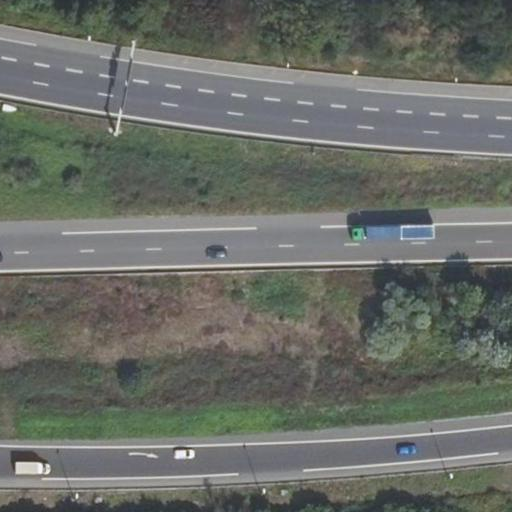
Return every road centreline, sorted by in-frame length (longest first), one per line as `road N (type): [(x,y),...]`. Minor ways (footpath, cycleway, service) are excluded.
road 1 (motorway): [(511,126),(348,118),(0,67)]
road 2 (trunk): [(511,243),(0,254)]
road 3 (trunk): [(126,463),(511,437)]
road 4 (motorway): [(0,462),(126,463)]
